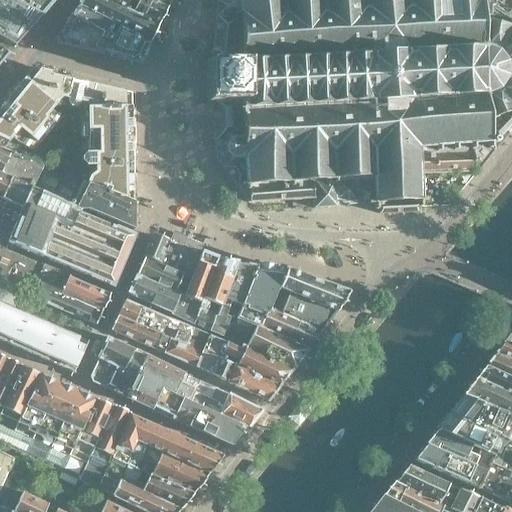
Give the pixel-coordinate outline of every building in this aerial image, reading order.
[(38,15),(10,0),(0,0),(0,39),(12,46),(38,15)] [(50,0),(10,0),(38,15),(50,0)] [(156,25),(124,10),(115,6),(103,0),(84,0),(79,6),(109,22),(123,29),(134,34),(149,42),(156,25)] [(165,8),(148,0),(128,0),(124,10),(156,25),(165,8)] [(148,0),(165,8),(168,0),(148,0)] [(235,0),(236,13),(239,64),(210,65),(200,66),(201,74),(200,74),(200,77),(201,77),(201,87),(201,91),(202,106),(210,105),(242,104),(244,140),(234,141),(228,141),(224,146),(225,155),(229,159),(232,159),(235,159),(245,158),(247,185),(311,181),(312,209),(335,207),(335,201),(344,203),(344,206),(345,206),(345,204),(367,203),(368,204),(372,204),(372,211),(375,210),(375,205),(415,203),(415,208),(418,208),(417,202),(423,201),(423,197),(417,198),(416,177),(414,148),(484,143),(483,123),(511,112),(511,34),(508,29),(476,23),(474,0),(235,0)] [(231,13),(236,13),(235,0),(217,0),(217,1),(216,1),(215,16),(232,17),(231,13)] [(474,0),(476,23),(508,29),(511,24),(511,14),(496,6),(497,5),(496,4),(497,0),(474,0)] [(109,22),(79,6),(70,17),(106,31),(109,22)] [(239,64),(236,13),(231,13),(232,17),(215,16),(210,65),(239,64)] [(106,31),(70,17),(63,27),(103,40),(106,31)] [(103,40),(63,27),(55,37),(55,39),(57,43),(58,44),(61,45),(66,46),(114,58),(123,29),(109,22),(106,31),(103,40)] [(126,60),(134,34),(123,29),(114,58),(126,60)] [(139,62),(149,42),(134,34),(126,60),(138,63),(139,63),(139,62)] [(131,202),(130,159),(129,98),(126,93),(29,70),(12,92),(0,106),(0,149),(17,157),(25,148),(33,151),(60,119),(50,111),(61,97),(79,102),(85,104),(86,125),(80,125),(80,138),(86,138),(86,153),(84,153),(84,155),(81,158),(73,158),(65,176),(66,177),(131,203),(131,202)] [(244,140),(242,104),(210,105),(218,162),(223,162),(224,164),(232,163),(232,159),(229,159),(225,155),(224,146),(228,141),(234,141),(244,140)] [(511,129),(511,112),(483,123),(484,143),(493,151),(511,129)] [(484,143),(472,144),(474,173),(493,151),(484,143)] [(416,177),(474,173),(472,144),(414,148),(416,177)] [(131,203),(66,177),(64,180),(17,157),(0,149),(0,175),(22,186),(72,206),(73,204),(79,207),(131,230),(131,204),(131,203)] [(247,185),(245,158),(235,159),(232,159),(232,163),(224,164),(223,162),(218,162),(248,203),(247,185)] [(132,236),(77,212),(79,207),(73,204),(72,206),(22,186),(0,175),(0,199),(13,206),(7,219),(17,224),(8,244),(111,287),(132,236)] [(312,198),(311,181),(247,185),(248,203),(312,198)] [(0,241),(8,244),(17,224),(7,219),(13,206),(0,199),(0,282),(29,296),(30,294),(36,279),(42,266),(0,247),(0,241)] [(375,205),(375,216),(415,213),(415,203),(375,205)] [(170,271),(182,248),(186,240),(186,238),(173,232),(168,243),(157,265),(170,271)] [(157,265),(168,243),(152,236),(143,258),(157,265)] [(180,292),(198,255),(201,246),(186,240),(182,248),(170,271),(175,274),(171,281),(180,292)] [(193,304),(215,260),(198,255),(180,292),(177,297),(193,304)] [(170,271),(157,265),(143,258),(143,259),(135,277),(167,292),(169,279),(168,276),(170,271)] [(216,304),(236,264),(215,260),(193,304),(185,321),(194,325),(204,329),(210,317),(197,310),(203,298),(216,304)] [(230,317),(256,266),(236,264),(216,304),(213,310),(230,317)] [(53,287),(59,273),(57,272),(42,266),(36,279),(53,287)] [(264,310),(273,292),(284,269),(256,266),(230,317),(220,336),(237,344),(245,347),(255,328),(264,310)] [(346,293),(293,273),(284,269),(273,292),(333,313),(346,293)] [(108,294),(67,277),(68,276),(59,273),(53,287),(101,309),(108,294)] [(177,297),(167,292),(135,277),(127,295),(169,314),(177,297)] [(101,309),(53,287),(36,279),(30,294),(94,326),(101,309)] [(333,313),(273,292),(264,310),(318,332),(333,313)] [(185,321),(193,304),(177,297),(169,314),(185,321)] [(180,324),(167,319),(156,314),(124,300),(116,317),(161,337),(165,328),(176,333),(173,340),(185,344),(192,329),(180,324)] [(86,343),(0,304),(0,341),(10,346),(69,371),(73,370),(75,365),(76,365),(86,343)] [(220,336),(230,317),(213,310),(210,317),(204,329),(220,336)] [(318,332),(264,310),(255,328),(306,348),(318,332)] [(161,337),(116,317),(110,330),(162,354),(168,340),(161,337)] [(290,369),(302,354),(306,349),(306,348),(255,328),(245,347),(237,344),(236,345),(235,347),(225,343),(217,362),(231,368),(276,387),(288,373),(290,370),(290,369)] [(199,354),(207,335),(192,329),(185,344),(173,340),(169,338),(168,340),(162,354),(195,368),(200,355),(199,354)] [(217,362),(225,343),(207,335),(199,354),(200,355),(195,368),(211,375),(217,362)] [(134,376),(144,356),(107,338),(97,359),(134,376)] [(511,347),(504,343),(494,356),(511,363),(511,347)] [(185,400),(194,380),(183,375),(144,356),(134,376),(125,398),(150,410),(171,419),(181,398),(185,400)] [(511,363),(494,356),(483,371),(511,383),(511,363)] [(125,398),(134,376),(97,359),(89,377),(91,382),(125,398)] [(0,403),(2,404),(20,367),(7,361),(0,374),(0,403)] [(225,382),(231,368),(217,362),(211,375),(225,382)] [(0,420),(13,427),(39,375),(20,367),(2,404),(0,407),(0,420)] [(276,387),(231,368),(225,382),(265,401),(276,387)] [(511,398),(511,383),(483,371),(478,377),(474,374),(470,379),(474,382),(511,398)] [(71,448),(94,400),(39,375),(13,427),(0,420),(0,443),(36,462),(77,480),(88,456),(71,448)] [(258,410),(226,394),(194,380),(185,400),(244,427),(258,410)] [(511,398),(474,382),(461,398),(511,419),(511,398)] [(244,427),(185,400),(181,398),(171,419),(229,446),(243,428),(244,427)] [(511,419),(461,398),(435,431),(491,455),(489,460),(493,462),(503,440),(511,444),(511,419)] [(88,456),(111,407),(94,400),(71,448),(88,456)] [(94,489),(128,415),(128,414),(111,407),(88,456),(77,480),(94,489)] [(153,449),(207,473),(221,457),(220,456),(128,415),(94,489),(111,497),(118,482),(128,464),(143,471),(153,449)] [(491,455),(435,431),(423,445),(484,472),(489,460),(491,455)] [(511,460),(506,458),(511,444),(503,440),(493,462),(511,470),(511,460)] [(484,472),(423,445),(419,450),(411,460),(413,461),(476,489),(484,472)] [(207,473),(153,449),(143,471),(191,493),(207,473)] [(0,484),(12,459),(0,453),(0,484)] [(507,502),(511,490),(511,470),(493,462),(489,460),(484,472),(476,489),(507,502)] [(191,493),(143,471),(128,464),(118,482),(178,509),(191,493)] [(471,511),(477,498),(408,466),(407,466),(393,483),(456,511),(471,511)] [(175,511),(178,509),(118,482),(111,497),(144,511),(175,511)] [(456,511),(393,483),(381,497),(412,511),(456,511)] [(43,511),(48,504),(19,490),(7,511),(43,511)] [(412,511),(381,497),(369,511),(412,511)] [(499,511),(501,510),(489,504),(484,502),(482,501),(477,498),(471,511),(499,511)] [(124,511),(104,502),(98,511),(124,511)]
